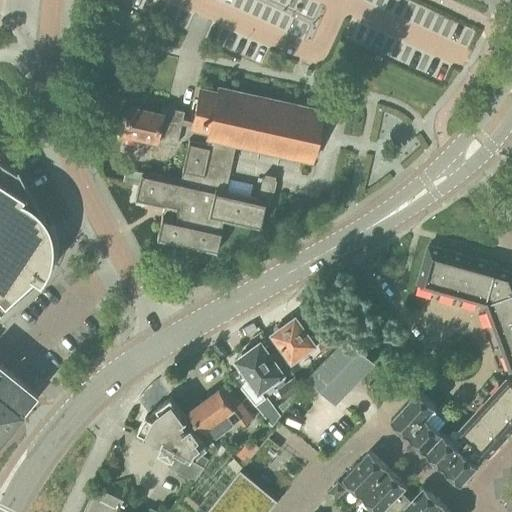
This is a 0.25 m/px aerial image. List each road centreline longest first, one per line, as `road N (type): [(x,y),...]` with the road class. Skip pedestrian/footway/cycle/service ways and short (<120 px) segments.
road 1 (residential): [(165,344),(121,271),(57,123),(49,51),(54,0)]
road 2 (residential): [(165,344),(343,245),(460,164)]
road 3 (residential): [(10,511),(76,410),(165,344)]
road 4 (residential): [(427,367),(437,383),(455,390),(486,372),(479,336),(443,332)]
road 5 (residential): [(378,423),(290,511)]
road 6 (residential): [(466,505),(378,423)]
